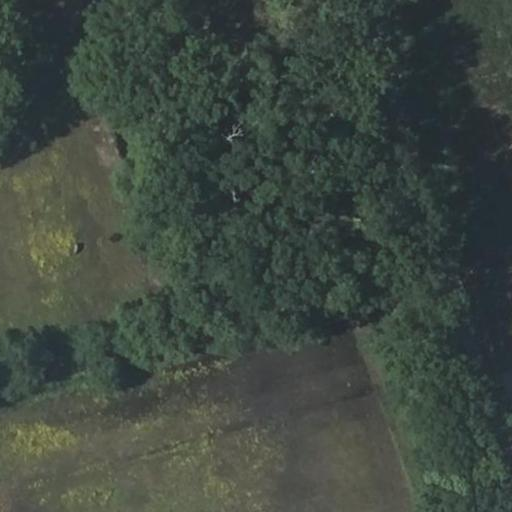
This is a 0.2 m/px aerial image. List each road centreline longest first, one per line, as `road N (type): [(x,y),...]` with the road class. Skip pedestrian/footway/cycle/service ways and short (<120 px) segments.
road 1 (track): [(455,266),(0,401)]
road 2 (residential): [(511,450),(370,0)]
